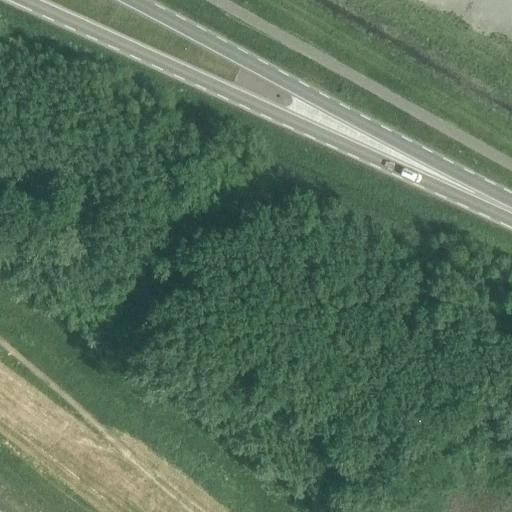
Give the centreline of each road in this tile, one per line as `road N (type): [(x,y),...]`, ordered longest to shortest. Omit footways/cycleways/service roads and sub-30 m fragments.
road 1 (primary): [(26,0),(511,216)]
road 2 (primary): [(511,206),(130,0)]
